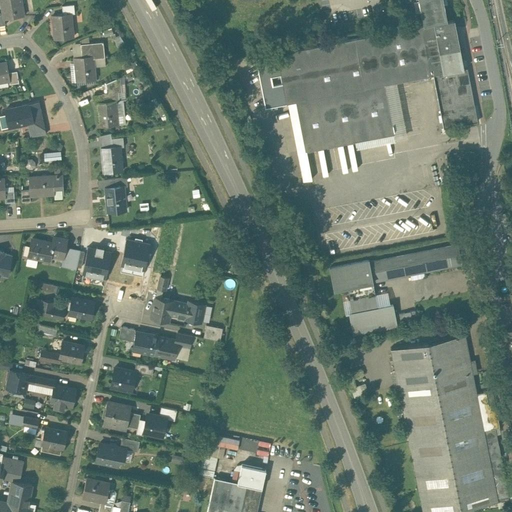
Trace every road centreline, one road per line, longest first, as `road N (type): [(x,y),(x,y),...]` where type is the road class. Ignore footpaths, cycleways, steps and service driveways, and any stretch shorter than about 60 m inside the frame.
road 1 (primary): [(367,511),(284,297),(151,21)]
road 2 (residential): [(511,392),(479,225),(500,113),(476,0)]
road 3 (residential): [(0,43),(26,42),(67,99),(82,151),(83,209),(72,220),(0,225)]
road 4 (residential): [(66,511),(110,304)]
